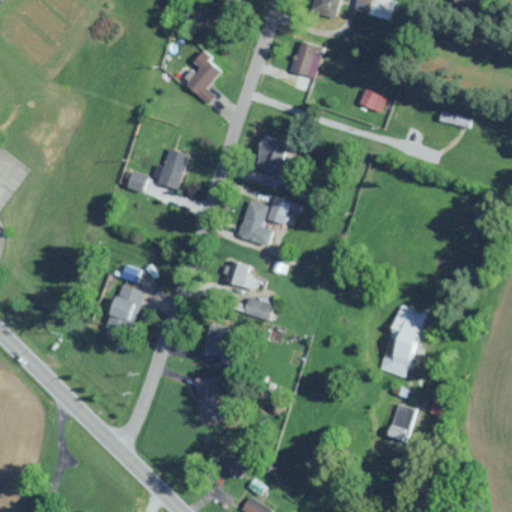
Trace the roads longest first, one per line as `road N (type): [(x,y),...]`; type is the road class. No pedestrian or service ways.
road 1 (residential): [(119,451),(174,321),(280,0)]
road 2 (primary): [(180,511),(0,333)]
